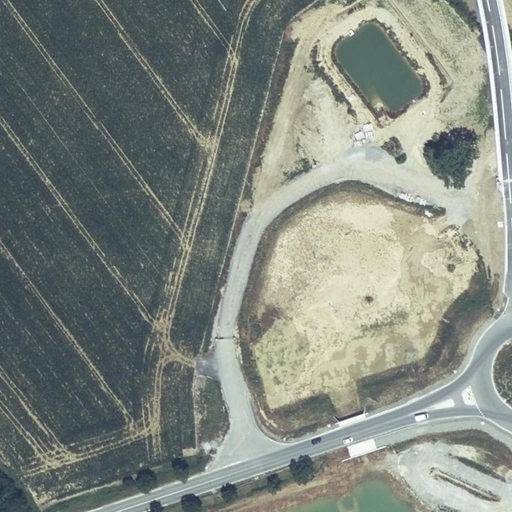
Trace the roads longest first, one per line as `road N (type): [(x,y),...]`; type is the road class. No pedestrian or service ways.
road 1 (primary): [(408,416),(118,511)]
road 2 (unknown): [(401,0),(511,179)]
road 3 (motorway): [(493,0),(511,163)]
road 4 (track): [(511,109),(435,0)]
